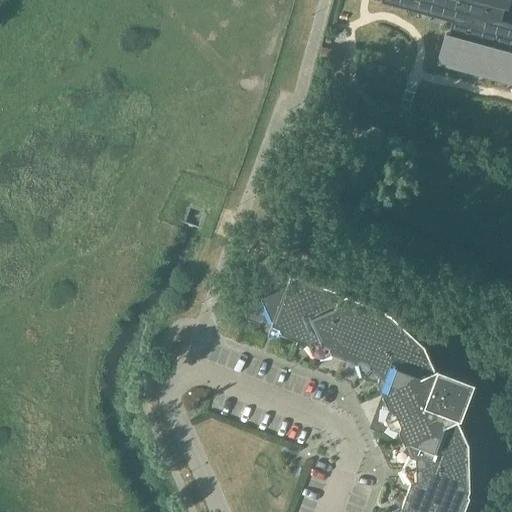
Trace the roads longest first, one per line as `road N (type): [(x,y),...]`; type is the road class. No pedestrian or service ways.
road 1 (residential): [(331,511),(349,459),(340,431),(323,417),(185,366)]
road 2 (residential): [(185,366),(175,416),(218,511)]
